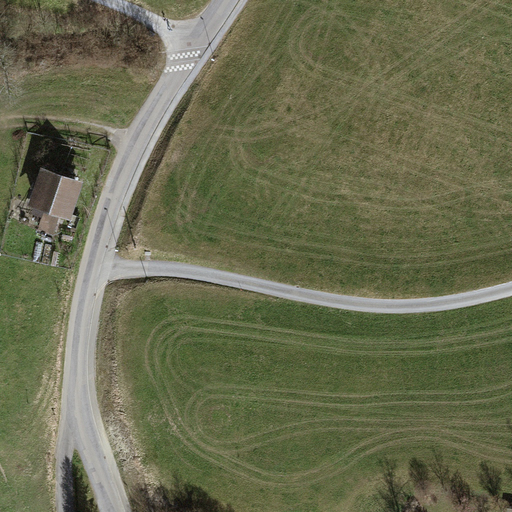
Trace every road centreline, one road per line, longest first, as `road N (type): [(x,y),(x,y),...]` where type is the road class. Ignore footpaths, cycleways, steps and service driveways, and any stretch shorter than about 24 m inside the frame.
road 1 (residential): [(226,0),(127,168),(90,270),(78,412),(112,511)]
road 2 (track): [(90,270),(163,267),(377,306),(455,302),(511,288)]
